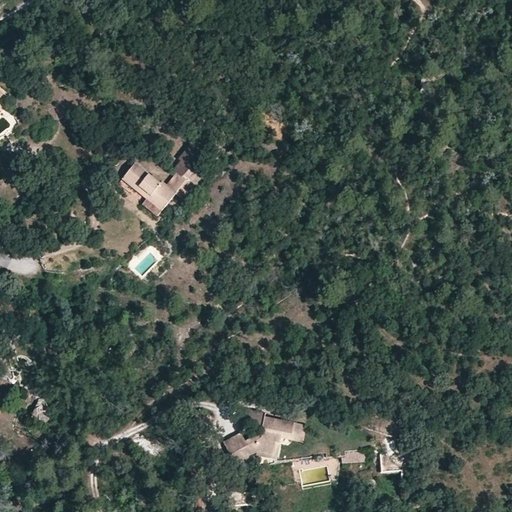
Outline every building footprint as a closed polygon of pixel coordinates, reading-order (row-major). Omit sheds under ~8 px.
[(51,123),(67,114),(61,101),(44,111),(51,123)] [(174,186),(170,183),(165,188),(143,169),(136,175),(142,180),(137,185),(144,191),(140,196),(145,200),(159,214),(172,199),(181,207),(192,195),(191,194),(188,191),(195,183),(191,179),(212,156),(200,146),(191,156),(193,158),(189,162),(182,170),(185,173),(174,186)] [(142,180),(136,175),(127,186),(140,196),(144,191),(137,185),(142,180)] [(191,194),(198,185),(195,183),(188,191),(191,194)] [(156,217),(159,214),(145,200),(141,204),(156,217)] [(15,391),(19,385),(11,381),(7,388),(15,391)] [(244,425),(264,429),(269,430),(267,437),(262,436),(248,445),(242,435),(224,447),(239,470),(251,463),(250,461),(262,453),(274,455),(276,444),(281,445),(283,435),(293,437),(295,423),(264,417),(265,412),(247,409),(244,425)] [(307,426),(295,423),(293,437),(283,435),(282,440),(304,444),(307,426)] [(276,444),(274,455),(267,454),(266,459),(278,461),(281,445),(276,444)] [(254,467),(251,463),(239,470),(241,474),(254,467)]
